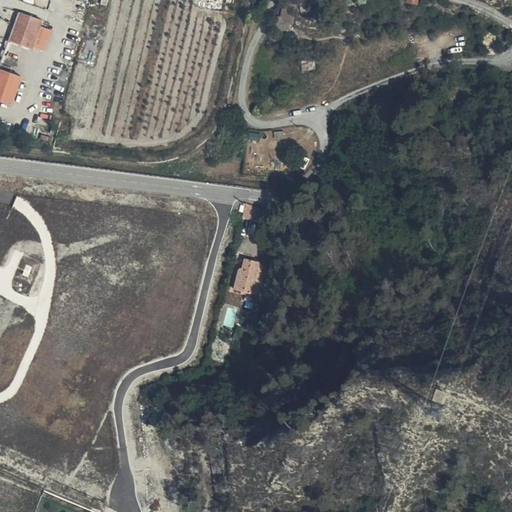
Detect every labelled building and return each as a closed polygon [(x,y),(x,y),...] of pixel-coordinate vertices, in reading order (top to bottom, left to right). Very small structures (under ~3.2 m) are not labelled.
[(30,46),(36,24),(40,8),(15,0),(0,0),(0,100),(11,104),(20,76),(0,70),(0,55),(5,39),(30,46)] [(48,28),(36,24),(30,46),(42,49),(48,28)] [(266,205),(253,203),(249,217),(264,219),(266,205)] [(262,272),(248,267),(242,287),(238,286),(236,297),(260,305),(265,289),(257,286),(262,272)] [(274,276),(262,272),(257,286),(265,289),(260,305),(264,306),(274,276)] [(264,306),(260,305),(257,313),(264,315),(267,307),(264,306)] [(165,482),(164,468),(154,469),(155,482),(165,482)]
